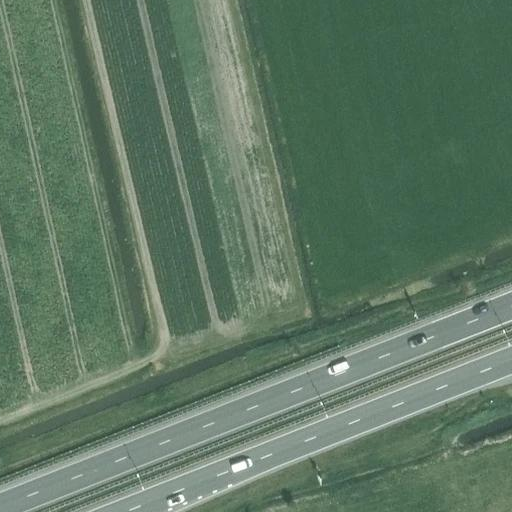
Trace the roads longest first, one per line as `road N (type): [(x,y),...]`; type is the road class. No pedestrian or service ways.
road 1 (trunk): [(511,307),(0,508)]
road 2 (trunk): [(128,511),(511,361)]
